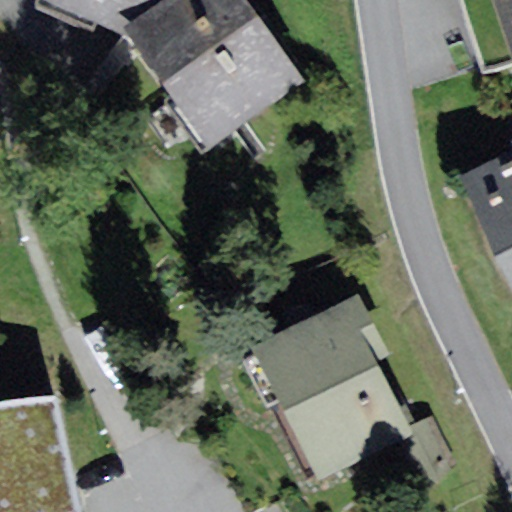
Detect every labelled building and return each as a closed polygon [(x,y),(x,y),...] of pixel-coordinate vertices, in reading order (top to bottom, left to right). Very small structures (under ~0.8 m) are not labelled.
[(50,0),(128,35),(213,148),(306,81),(247,0),(50,0)] [(511,0),(497,0),(511,45),(511,0)] [(511,151),(465,175),(495,257),(511,283),(511,151)] [(359,293),(252,346),(320,482),(416,434),(378,359),(390,354),(359,293)] [(0,511),(83,511),(75,473),(58,397),(0,403),(0,511)]
